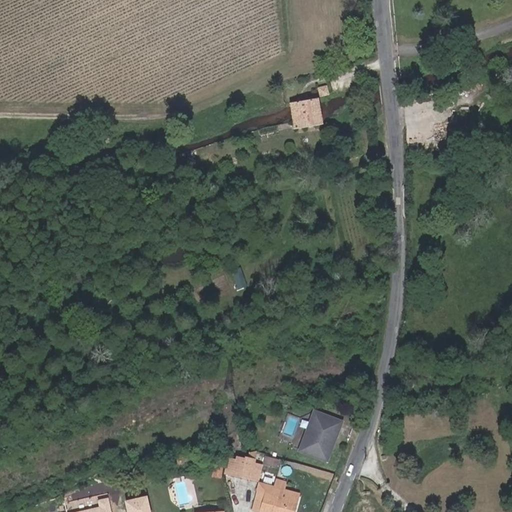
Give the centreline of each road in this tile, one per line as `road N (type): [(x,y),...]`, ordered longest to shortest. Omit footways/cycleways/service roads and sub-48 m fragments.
road 1 (unclassified): [(338,511),(393,344),(400,205),(380,0)]
road 2 (unknown): [(385,52),(511,19)]
